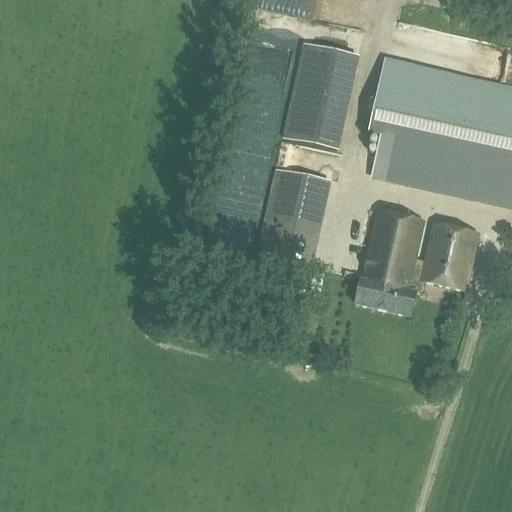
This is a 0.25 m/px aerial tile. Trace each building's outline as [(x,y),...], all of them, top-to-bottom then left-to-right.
[(336,152),(343,119),(357,59),(304,47),(290,108),(283,139),(336,152)] [(511,93),(384,65),(368,136),(394,142),(386,178),(511,206),(511,93)] [(418,285),(423,263),(412,261),(420,225),(375,215),(359,284),(358,284),(352,308),(407,320),(412,296),(405,295),(405,292),(407,282),(418,285)] [(431,228),(418,285),(462,294),(475,238),(431,228)] [(321,255),(321,234),(307,233),(307,255),(321,255)]
